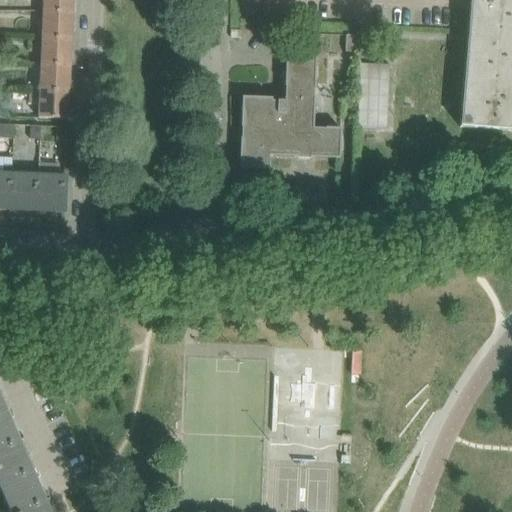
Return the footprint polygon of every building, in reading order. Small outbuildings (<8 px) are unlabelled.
[(42,0),(42,12),(72,13),(72,0),(42,0)] [(511,0),(469,0),(466,46),(459,127),(511,131),(511,0)] [(42,12),(41,38),(70,40),(72,13),(42,12)] [(357,36),(345,36),(345,52),(356,53),(357,36)] [(69,66),(70,40),(41,38),(40,65),(69,66)] [(298,57),(285,57),(284,87),(285,87),(284,98),(284,101),(284,102),(271,101),(271,99),(241,98),(240,128),(241,128),(240,139),(239,169),(269,170),(269,162),(268,162),(269,156),(298,157),(309,157),(309,158),(339,159),(340,129),(324,129),(312,129),(314,100),(313,100),(313,88),(314,88),(315,58),(298,57)] [(374,63),(360,63),(357,131),(391,132),(394,64),(374,63)] [(40,65),(39,92),(68,93),(69,66),(40,65)] [(38,118),(67,120),(68,93),(39,92),(38,118)] [(354,117),(355,100),(343,100),(342,116),(354,117)] [(0,124),(0,139),(13,140),(13,125),(0,124)] [(40,126),(29,126),(28,141),(40,142),(40,126)] [(56,127),(56,140),(66,141),(66,127),(56,127)] [(0,173),(0,207),(10,208),(11,174),(12,166),(2,165),(1,174),(0,173)] [(10,208),(36,210),(38,176),(11,174),(10,208)] [(36,210),(63,211),(64,177),(38,176),(36,210)] [(0,492),(7,508),(8,511),(47,511),(39,492),(42,490),(38,481),(35,483),(13,432),(16,431),(12,421),(8,423),(0,403),(0,492)]
